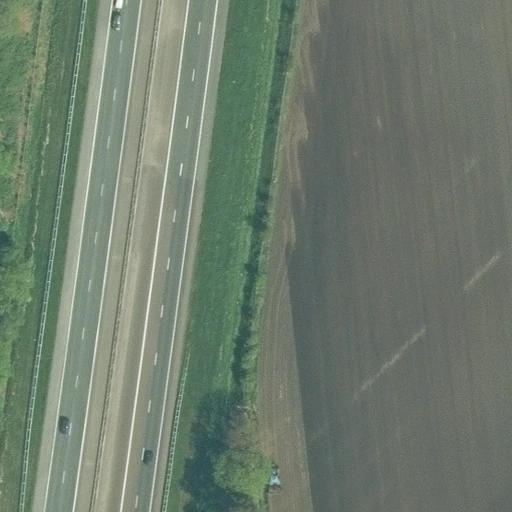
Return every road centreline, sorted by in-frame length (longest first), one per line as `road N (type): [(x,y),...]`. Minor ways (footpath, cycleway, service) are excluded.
road 1 (motorway): [(131,511),(202,0)]
road 2 (motorway): [(126,0),(59,511)]
